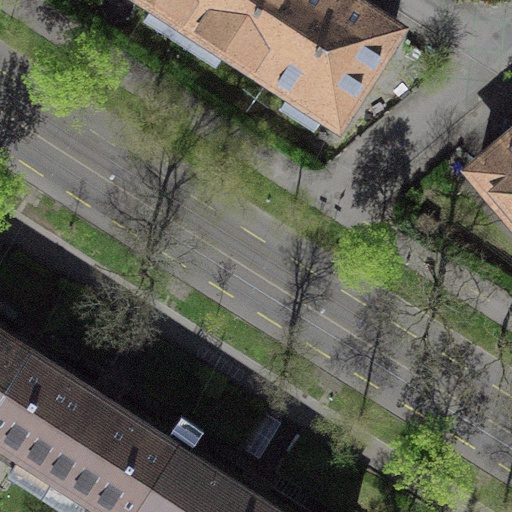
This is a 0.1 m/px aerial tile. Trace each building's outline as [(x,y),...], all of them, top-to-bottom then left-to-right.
[(179,42),(206,0),(152,0),(155,2),(144,20),(179,42)] [(348,0),(206,0),(179,42),(215,66),(227,48),(292,90),(281,108),(314,129),(325,111),(337,119),(395,30),(348,0)] [(511,139),(476,170),(511,212),(511,139)] [(0,398),(35,343),(0,320),(0,398)] [(35,343),(0,398),(0,452),(93,511),(133,511),(181,437),(108,390),(35,343)] [(181,437),(133,511),(296,511),(265,491),(181,437)]
